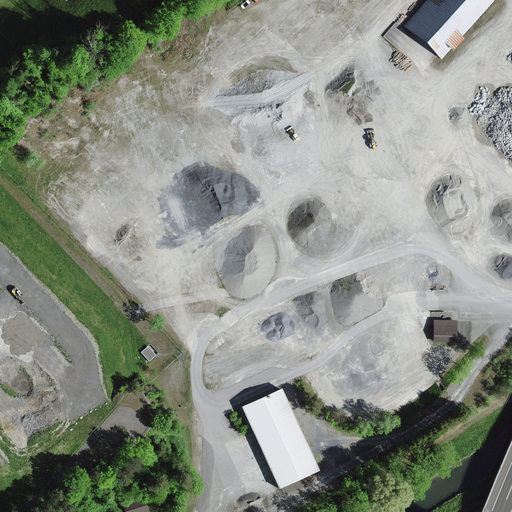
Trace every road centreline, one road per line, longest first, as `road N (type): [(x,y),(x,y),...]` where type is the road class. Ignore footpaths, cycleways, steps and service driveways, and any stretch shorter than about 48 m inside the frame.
road 1 (track): [(511,302),(422,303),(348,334),(319,363),(207,413),(233,484),(203,511)]
road 2 (track): [(16,511),(119,417),(141,427)]
